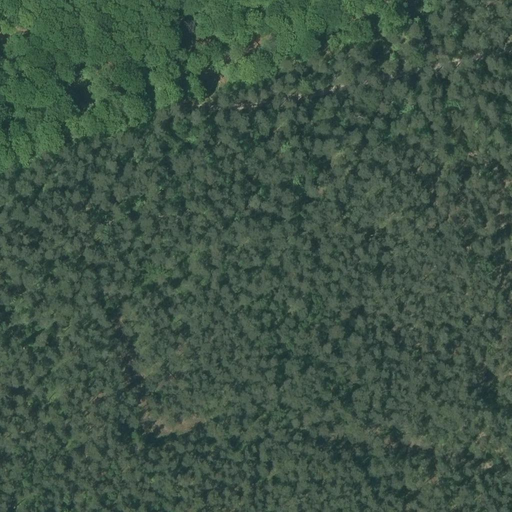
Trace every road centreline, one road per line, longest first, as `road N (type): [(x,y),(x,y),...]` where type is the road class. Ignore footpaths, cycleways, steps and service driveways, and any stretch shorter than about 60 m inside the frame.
road 1 (track): [(0,60),(27,87),(75,106),(128,111),(270,105),(511,54)]
road 2 (track): [(431,71),(460,154),(504,191),(503,271),(511,304)]
